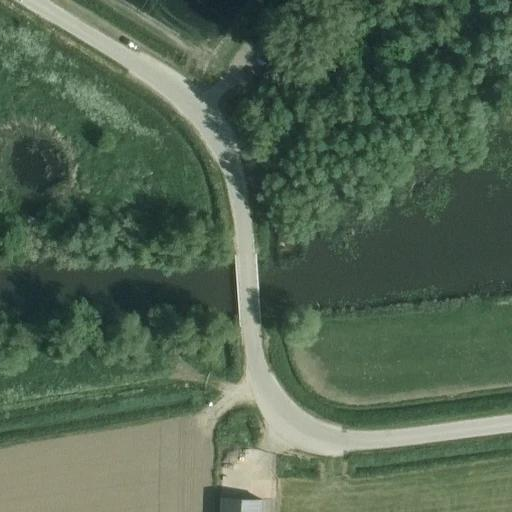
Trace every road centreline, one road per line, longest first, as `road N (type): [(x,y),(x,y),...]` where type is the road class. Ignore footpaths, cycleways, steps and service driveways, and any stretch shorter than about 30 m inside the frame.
road 1 (unclassified): [(511,428),(349,449),(297,431),(266,403),(237,188),(214,126),(177,89),(30,0)]
road 2 (track): [(0,416),(190,381),(266,403)]
